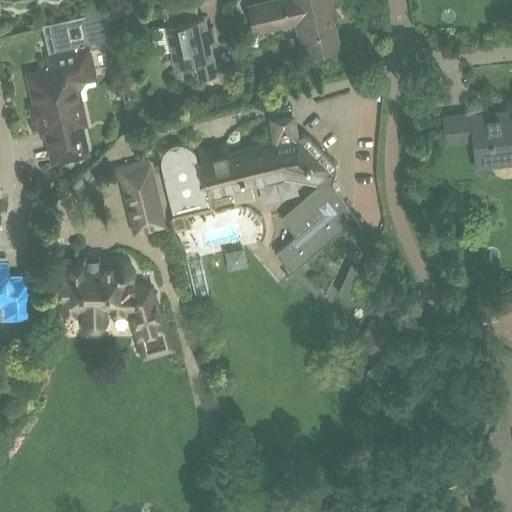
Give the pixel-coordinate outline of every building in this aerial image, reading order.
[(255,33),(296,24),(303,54),(339,46),(330,9),(334,9),(331,0),(273,0),(249,6),(255,33)] [(188,1),(172,5),(162,7),(175,66),(195,62),(199,79),(216,75),(209,43),(217,41),(213,24),(205,25),(203,16),(198,17),(191,18),(188,1)] [(33,94),(35,103),(27,104),(31,122),(39,120),(42,132),(46,131),(53,160),(86,153),(80,123),(84,122),(79,99),(87,97),(85,89),(87,86),(95,84),(94,76),(88,49),(112,43),(104,10),(42,24),(52,68),(49,69),(45,68),(36,70),(32,73),(28,74),(29,78),(28,82),(30,91),(33,94)] [(511,110),(470,115),(476,165),(490,163),(490,165),(511,162),(511,110)] [(446,140),(460,138),(457,117),(444,118),(446,140)] [(160,156),(160,159),(160,161),(163,172),(168,193),(173,214),(180,212),(202,207),(208,205),(206,195),(211,194),(212,194),(215,203),(233,198),(234,203),(254,198),(250,181),(281,173),(283,173),(315,177),(316,181),(317,185),(293,206),(283,214),(282,215),(282,217),(282,218),(282,220),(283,220),(295,235),(278,249),(277,250),(277,252),(277,253),(277,255),(278,255),(291,271),(295,267),(353,217),(354,218),(358,224),(360,223),(334,185),(333,183),(332,181),(332,179),(333,177),(336,168),(336,166),(335,165),(335,163),(334,162),(309,135),(304,134),(299,135),(289,146),(268,151),(266,143),(229,153),(219,155),(201,160),(199,160),(197,154),(195,151),(193,147),(191,145),(189,143),(186,141),(183,140),(180,139),(177,139),(175,139),(172,140),(169,141),(166,143),(164,145),(163,148),(161,150),(160,153),(160,156)] [(164,228),(163,224),(147,159),(114,167),(116,177),(119,177),(133,235),(164,228)] [(62,262),(57,264),(55,264),(56,312),(80,312),(80,316),(81,319),(82,321),(83,323),(85,325),(87,326),(89,327),(91,328),(94,328),(96,327),(99,327),(101,325),(103,324),(104,322),(105,319),(106,317),(106,316),(106,311),(130,311),(142,353),(168,345),(150,284),(133,284),(129,281),(131,279),(132,276),(133,274),(133,272),(133,269),(132,267),(131,265),(130,263),(128,261),(126,260),(123,259),(121,259),(118,259),(116,260),(114,261),(111,263),(74,264),(68,262),(62,262)] [(0,262),(0,320),(35,321),(34,272),(8,273),(8,262),(0,262)] [(351,263),(337,292),(349,298),(363,269),(351,263)] [(394,322),(376,312),(359,344),(378,354),(394,322)] [(475,511),(471,503),(454,511),(475,511)]
